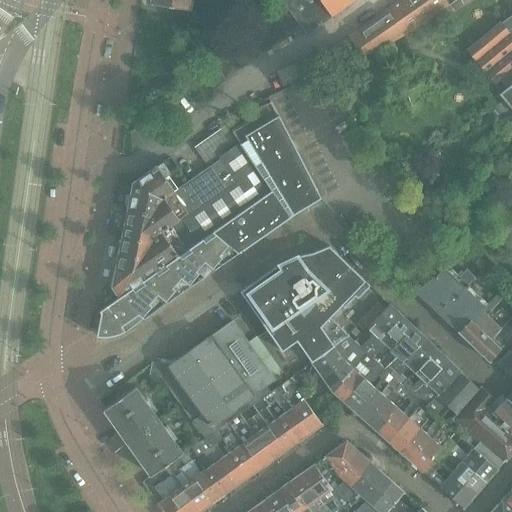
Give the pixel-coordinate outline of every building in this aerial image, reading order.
[(152,0),(152,4),(190,10),(190,0),(152,0)] [(283,0),(281,1),(300,26),(307,36),(333,18),(357,0),(283,0)] [(445,0),(402,0),(349,37),(363,58),(388,47),(432,21),(450,6),(445,0)] [(281,1),(268,11),(287,36),(300,26),(281,1)] [(228,41),(223,45),(241,69),(287,36),(268,11),(228,41)] [(511,16),(502,24),(501,23),(467,51),(484,71),(494,64),(511,50),(511,16)] [(214,23),(190,41),(203,59),(207,56),(223,45),(228,41),(214,23)] [(223,45),(207,56),(225,81),(241,69),(223,45)] [(334,49),(277,71),(284,89),(341,67),(334,49)] [(511,50),(494,64),(484,71),(495,85),(500,81),(506,87),(511,82),(511,50)] [(511,82),(506,87),(508,89),(501,95),(511,106),(511,82)] [(271,191),(212,232),(238,254),(290,218),(321,199),(269,98),(252,105),(255,110),(258,116),(232,132),(232,131),(231,132),(239,144),(271,191)] [(225,126),(194,148),(207,166),(237,144),(225,126)] [(212,232),(271,191),(239,144),(205,170),(223,193),(183,221),(197,242),(212,232)] [(128,208),(128,210),(144,214),(165,199),(175,192),(165,178),(170,174),(162,163),(134,184),(133,184),(131,195),(130,195),(126,197),(125,205),(128,208)] [(124,225),(125,225),(123,237),(149,242),(163,233),(180,221),(165,199),(144,214),(128,210),(128,212),(127,212),(123,214),(122,222),(124,225)] [(213,269),(213,270),(214,271),(238,254),(212,232),(197,242),(189,249),(213,269)] [(112,287),(119,297),(142,281),(165,265),(178,256),(163,233),(149,242),(123,237),(112,287)] [(296,257),(278,265),(240,292),(267,331),(258,338),(285,374),(308,358),(311,362),(349,336),(345,332),(336,321),(370,287),(329,246),(312,253),(296,257)] [(190,286),(189,286),(190,287),(213,270),(213,269),(189,249),(178,256),(165,265),(190,286)] [(417,290),(441,272),(431,259),(405,279),(410,283),(417,290)] [(189,286),(190,286),(165,265),(142,281),(166,302),(167,304),(189,286)] [(508,294),(503,289),(485,307),(445,269),(441,272),(417,290),(416,291),(459,332),(470,320),(477,326),(508,294)] [(143,318),(142,319),(144,320),(166,302),(142,281),(119,297),(118,298),(143,318)] [(101,314),(96,337),(98,337),(102,337),(105,337),(108,337),(111,337),(114,336),(120,334),(122,333),(124,332),(128,330),(142,319),(143,318),(118,298),(99,311),(101,314)] [(355,342),(356,343),(367,353),(401,316),(389,305),(367,328),(368,328),(355,342)] [(401,316),(367,353),(373,359),(376,355),(385,345),(391,351),(413,327),(401,316)] [(511,317),(491,340),(500,348),(511,335),(511,317)] [(491,359),(501,349),(500,348),(491,340),(477,327),(477,326),(470,320),(459,332),(489,361),(490,360),(491,359)] [(270,393),(265,386),(274,379),(233,321),(212,336),(211,336),(167,367),(166,366),(152,363),(150,374),(161,376),(205,438),(216,431),(224,425),(225,425),(229,423),(240,414),(253,405),(259,401),(259,400),(270,393)] [(391,351),(398,357),(391,363),(386,358),(380,364),(385,370),(390,375),(425,338),(413,327),(391,351)] [(355,328),(350,332),(355,337),(360,333),(355,328)] [(408,380),(402,374),(409,367),(415,373),(436,349),(425,338),(390,375),(402,386),(408,380)] [(342,359),(323,380),(332,392),(353,369),(346,363),(353,359),(358,354),(363,358),(367,353),(356,343),(342,359)] [(333,347),(312,363),(323,380),(342,359),(336,351),(333,347)] [(415,373),(421,379),(415,386),(409,380),(408,380),(402,386),(415,397),(417,394),(448,360),(436,349),(415,373)] [(511,353),(510,351),(497,365),(511,378),(511,353)] [(353,369),(332,392),(343,402),(378,364),(372,358),(363,369),(359,375),(353,369)] [(448,360),(417,394),(423,399),(432,389),(438,395),(460,372),(448,360)] [(375,380),(384,369),(378,364),(343,402),(354,412),(375,389),(368,383),(375,380)] [(438,395),(427,407),(463,438),(488,409),(495,401),(496,401),(481,387),(478,389),(460,372),(461,372),(460,372),(438,395)] [(375,389),(354,412),(366,422),(400,384),(394,378),(385,388),(382,395),(375,389)] [(289,379),(277,388),(309,434),(322,425),(303,400),(289,379)] [(403,393),(407,390),(400,384),(366,422),(377,432),(397,409),(391,403),(397,399),(403,393)] [(134,387),(104,409),(151,476),(178,457),(181,454),(134,387)] [(277,388),(265,397),(271,405),(276,401),(281,409),(286,412),(279,417),(297,442),(309,434),(277,388)] [(407,398),(412,403),(408,408),(404,414),(397,409),(377,432),(388,442),(422,404),(411,394),(407,398)] [(495,401),(488,409),(511,430),(511,406),(505,400),(500,406),(495,401)] [(259,401),(253,405),(285,451),(297,442),(279,417),(272,422),(270,416),(259,401)] [(422,404),(388,442),(399,452),(419,429),(414,424),(425,413),(430,417),(433,413),(422,404)] [(262,430),(255,434),(273,460),(285,451),(253,405),(240,414),(247,423),(253,419),(257,426),(262,430)] [(511,451),(511,430),(488,409),(463,438),(474,449),(480,443),(503,463),(511,451)] [(240,414),(229,423),(261,468),(273,460),(255,434),(247,423),(240,414)] [(419,429),(399,452),(410,461),(444,424),(442,422),(440,426),(435,422),(425,433),(419,429)] [(222,440),(231,452),(249,477),(261,468),(229,423),(225,425),(230,433),(222,439),(222,440)] [(439,452),(442,449),(436,443),(449,429),(444,424),(410,461),(422,472),(433,459),(439,452)] [(221,450),(216,444),(222,440),(222,439),(216,431),(205,438),(204,439),(237,486),(249,477),(231,452),(224,457),(221,450)] [(213,464),(206,469),(224,495),(237,486),(204,439),(191,448),(198,457),(203,454),(213,464)] [(497,469),(473,449),(466,457),(463,451),(450,440),(445,446),(486,483),(497,469)] [(346,442),(325,457),(338,476),(359,453),(346,442)] [(457,467),(451,474),(475,495),(486,483),(445,446),(442,449),(439,452),(452,463),(457,467)] [(192,461),(193,460),(186,451),(181,454),(178,457),(185,466),(212,503),(224,495),(206,469),(200,474),(197,468),(192,461)] [(343,481),(333,493),(338,499),(370,463),(359,453),(338,476),(338,477),(343,481)] [(422,472),(440,488),(461,506),(465,506),(475,495),(451,474),(446,481),(434,471),(440,464),(433,459),(422,472)] [(349,511),(355,505),(349,500),(351,497),(355,491),(361,497),(381,473),(370,463),(338,499),(344,507),(348,511),(349,511)] [(301,474),(329,511),(328,511),(337,511),(344,507),(338,499),(333,493),(332,490),(314,465),(301,474)] [(188,482),(182,487),(200,511),(212,503),(185,466),(179,470),(188,482)] [(361,497),(367,502),(361,506),(356,511),(355,511),(353,511),(366,511),(392,483),(381,473),(361,497)] [(301,474),(289,483),(307,508),(310,511),(328,511),(329,511),(301,474)] [(200,511),(182,487),(180,488),(171,476),(161,484),(182,511),(200,511)] [(164,500),(156,505),(161,511),(182,511),(161,484),(161,483),(155,488),(160,496),(164,500)] [(310,511),(307,508),(289,483),(277,491),(291,511),(310,511)] [(398,499),(404,493),(392,483),(366,511),(376,511),(377,511),(378,511),(386,511),(387,511),(388,511),(393,505),(398,499)] [(511,509),(511,489),(511,490),(502,500),(511,509)] [(291,511),(277,491),(265,500),(273,511),(291,511)] [(425,511),(422,509),(418,511),(412,511),(411,510),(398,499),(393,505),(401,511),(425,511)] [(273,511),(265,500),(253,509),(255,511),(273,511)] [(511,511),(511,509),(502,500),(491,511),(511,511)]
